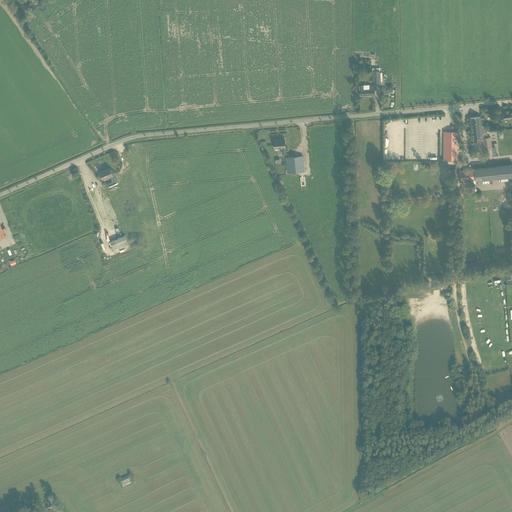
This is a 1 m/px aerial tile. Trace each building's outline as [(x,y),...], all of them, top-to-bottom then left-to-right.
[(372,68),(373,84),(381,84),(380,68),(372,68)] [(359,85),(359,91),(360,96),(374,95),(374,86),(369,86),(369,85),(363,85),(359,85)] [(504,112),(499,112),(500,121),(511,119),(511,110),(508,111),(508,110),(504,110),(504,112)] [(487,132),(486,128),(481,128),(481,123),(482,123),(483,123),(484,122),(484,121),(484,120),(484,119),(480,119),(480,117),(470,118),(470,123),(470,127),(472,140),(480,139),(481,141),(482,141),(482,142),(484,157),(492,156),(491,138),(482,139),(482,133),(487,132)] [(444,137),(443,160),(458,160),(459,137),(459,132),(444,132),(444,137)] [(274,149),(281,148),(282,154),(286,154),(285,148),(284,140),(281,140),(281,141),(278,141),(278,140),(273,141),(274,149)] [(303,156),(286,158),(286,163),(287,170),(304,168),(303,161),(303,156)] [(511,165),(474,169),(475,180),(511,176),(511,165)] [(103,170),(99,172),(102,180),(110,177),(113,184),(119,182),(115,172),(112,173),(109,168),(106,169),(106,170),(104,171),(103,170)] [(474,169),(459,171),(460,182),(475,180),(474,169)] [(120,480),(123,487),(132,483),(129,476),(120,480)]
